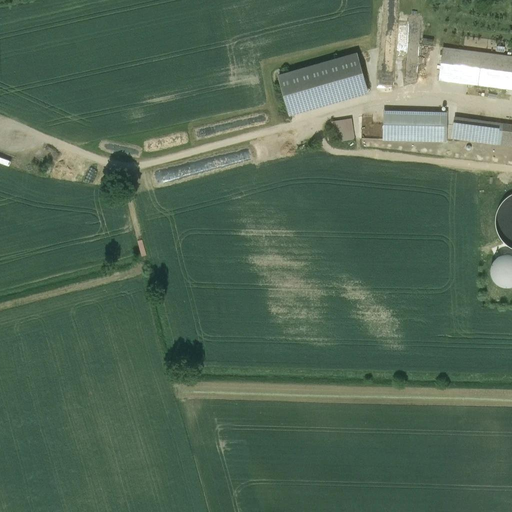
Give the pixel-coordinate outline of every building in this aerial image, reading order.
[(511,56),(443,48),(438,81),(511,90),(511,56)] [(356,54),(279,76),(290,115),(367,93),(356,54)] [(446,112),(385,111),(385,139),(445,141),(446,112)] [(511,125),(455,118),(453,138),(511,145),(511,125)] [(351,119),(332,122),(335,142),(355,139),(351,119)] [(0,150),(0,155),(11,160),(13,156),(0,150)] [(0,162),(10,165),(12,160),(0,156),(0,162)] [(511,255),(511,194),(502,200),(497,217),(499,221),(498,225),(511,254),(511,256),(511,255)] [(511,285),(511,255),(509,256),(509,257),(493,261),(500,288),(511,285)]
